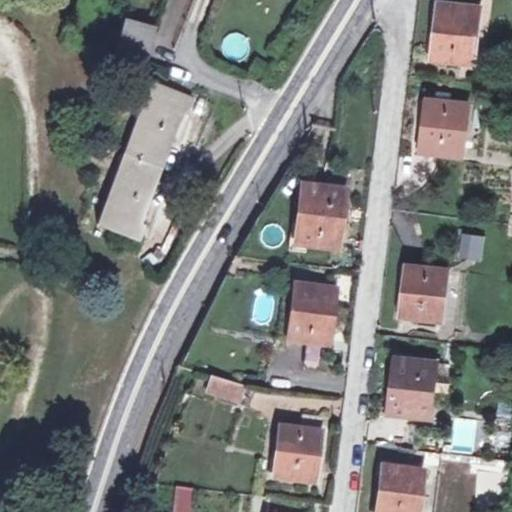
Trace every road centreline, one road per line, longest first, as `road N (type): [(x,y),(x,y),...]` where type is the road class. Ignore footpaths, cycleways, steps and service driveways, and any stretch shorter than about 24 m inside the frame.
road 1 (secondary): [(361,0),(178,309),(96,511)]
road 2 (residential): [(345,511),(412,0)]
